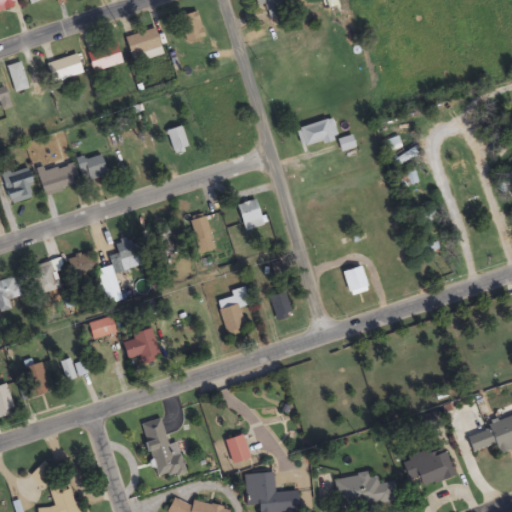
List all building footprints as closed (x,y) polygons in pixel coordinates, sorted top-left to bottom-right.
[(0,0),(0,10),(19,3),(17,0),(0,0)] [(250,0),(251,8),(291,4),(290,0),(250,0)] [(182,43),(202,38),(195,12),(175,17),(182,43)] [(121,39),(127,57),(158,48),(152,29),(121,39)] [(84,51),(89,73),(118,65),(113,44),(84,51)] [(80,74),(74,55),(42,65),(48,84),(80,74)] [(28,89),(19,62),(4,67),(13,94),(28,89)] [(335,140),(331,120),(294,127),(298,147),(335,140)] [(165,130),(170,153),(186,150),(181,127),(165,130)] [(78,183),(105,176),(99,154),(72,161),(78,183)] [(395,170),(405,159),(400,154),(390,165),(395,170)] [(41,197),(75,186),(68,164),(34,174),(41,197)] [(0,173),(0,179),(8,205),(33,198),(24,167),(0,173)] [(416,182),(411,172),(399,177),(403,188),(416,182)] [(262,227),(253,200),(233,206),(242,233),(262,227)] [(213,249),(203,216),(186,221),(196,254),(213,249)] [(174,253),(167,229),(150,233),(158,258),(174,253)] [(136,266),(125,241),(113,246),(123,271),(136,266)] [(96,273),(105,305),(119,301),(109,267),(93,272),(88,253),(65,259),(70,280),(96,273)] [(28,273),(43,296),(60,286),(45,262),(28,273)] [(339,271),(346,297),(366,292),(359,266),(339,271)] [(0,311),(17,308),(12,279),(0,281),(0,311)] [(265,298),(273,323),(290,318),(282,292),(265,298)] [(218,302),(222,336),(238,335),(235,300),(218,302)] [(115,334),(110,317),(84,325),(90,342),(115,334)] [(129,334),(130,341),(119,343),(125,366),(157,359),(149,329),(129,334)] [(64,382),(87,375),(83,362),(71,366),(69,359),(57,362),(64,382)] [(47,394),(39,364),(20,369),(28,399),(47,394)] [(0,385),(0,417),(12,415),(6,384),(0,385)] [(511,443),(511,416),(462,433),(468,453),(492,445),(494,450),(511,443)] [(139,425),(153,481),(182,474),(175,445),(164,448),(158,420),(139,425)] [(221,441),(229,465),(247,459),(240,435),(221,441)] [(398,460),(405,482),(415,479),(418,487),(451,478),(442,447),(398,460)] [(241,475),(244,507),(255,506),(255,511),(296,511),(295,492),(272,494),(271,473),(241,475)] [(333,479),(336,509),(394,503),(392,481),(368,484),(367,475),(333,479)] [(34,511),(33,511),(76,511),(70,487),(48,492),(52,507),(34,511)] [(226,511),(227,510),(189,501),(188,505),(168,500),(165,511),(226,511)]
